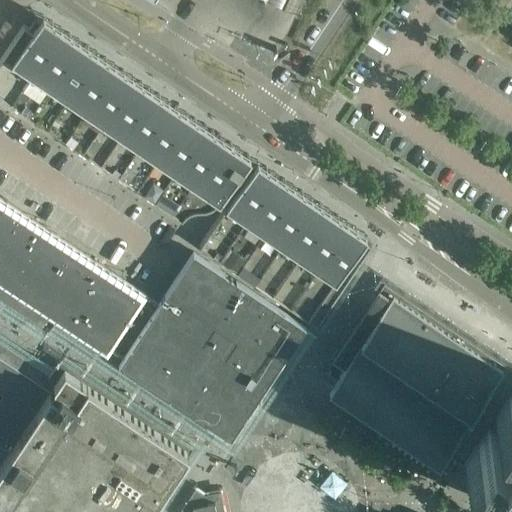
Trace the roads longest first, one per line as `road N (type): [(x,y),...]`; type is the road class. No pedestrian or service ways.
road 1 (residential): [(258,128),(68,0)]
road 2 (secondary): [(258,128),(342,0)]
road 3 (residential): [(365,200),(258,128)]
road 4 (residential): [(465,273),(458,257),(417,226),(365,200)]
road 5 (residential): [(365,200),(449,271),(465,273)]
